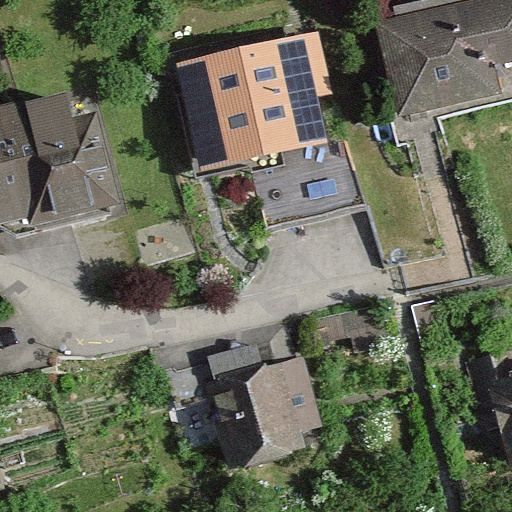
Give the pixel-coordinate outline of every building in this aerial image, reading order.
[(511,0),(466,0),(372,22),(394,117),(495,94),(489,68),(511,62),(511,0)] [(168,69),(190,167),(317,139),(308,99),(328,95),(315,36),(168,69)] [(0,223),(102,204),(85,115),(51,121),(47,99),(0,108),(0,223)] [(504,473),(511,471),(511,360),(483,366),(504,473)] [(205,381),(224,459),(305,439),(286,361),(205,381)]
